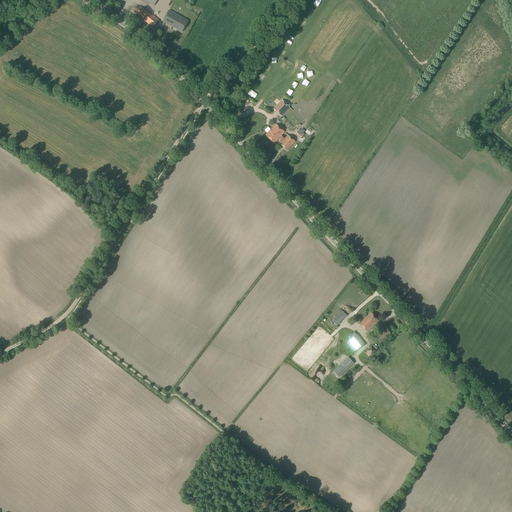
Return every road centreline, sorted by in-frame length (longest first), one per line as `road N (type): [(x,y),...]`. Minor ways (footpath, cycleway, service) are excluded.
road 1 (unclassified): [(511,433),(143,37),(97,0)]
road 2 (track): [(63,317),(202,102)]
